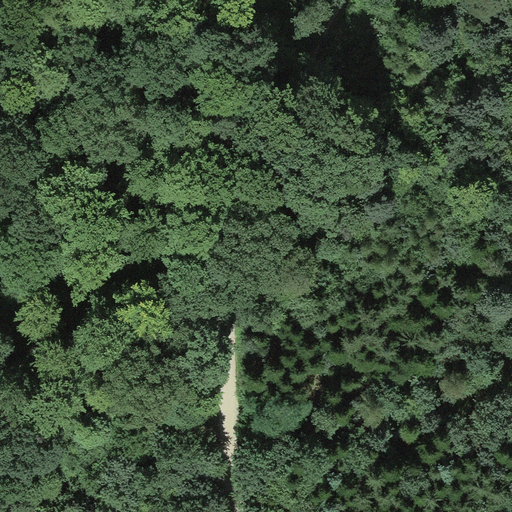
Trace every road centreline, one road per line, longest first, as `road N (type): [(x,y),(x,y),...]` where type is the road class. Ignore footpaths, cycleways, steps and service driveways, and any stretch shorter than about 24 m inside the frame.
road 1 (track): [(0,354),(122,399),(227,426),(409,413),(511,365)]
road 2 (track): [(174,0),(200,42),(213,100),(235,511)]
